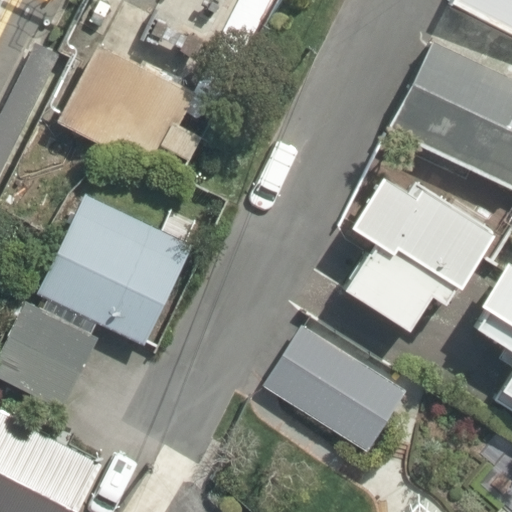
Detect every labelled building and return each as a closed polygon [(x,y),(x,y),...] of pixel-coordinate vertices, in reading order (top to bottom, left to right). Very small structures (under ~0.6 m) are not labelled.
[(511,0),(458,0),(453,11),(511,35),(511,0)] [(156,148),(181,160),(195,132),(173,122),(189,90),(91,42),(52,123),(146,168),(156,148)] [(0,186),(67,57),(35,43),(0,114),(0,186)] [(511,84),(417,44),(376,139),(511,197),(511,84)] [(336,297),(403,329),(417,300),(431,307),(443,280),(462,288),(496,217),(371,159),(338,231),(362,242),(336,297)] [(183,236),(67,184),(22,286),(138,338),(183,236)] [(511,356),(511,365),(496,389),(511,399),(511,239),(458,321),(511,356)] [(0,397),(53,420),(91,330),(23,301),(0,355),(0,397)] [(409,379),(286,317),(248,392),(371,454),(409,379)] [(0,511),(65,511),(92,460),(0,413),(0,511)]
